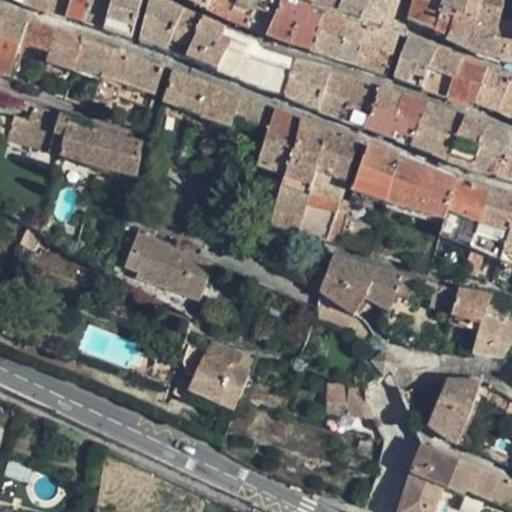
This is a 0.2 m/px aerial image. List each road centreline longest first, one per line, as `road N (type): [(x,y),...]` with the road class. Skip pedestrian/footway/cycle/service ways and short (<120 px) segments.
road 1 (residential): [(511,196),(0,4)]
road 2 (secondary): [(0,367),(310,511)]
